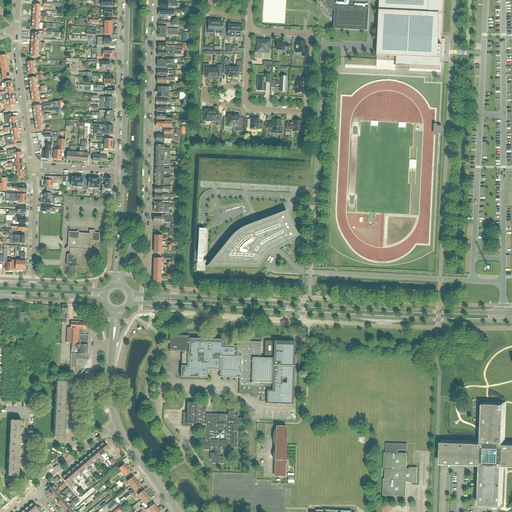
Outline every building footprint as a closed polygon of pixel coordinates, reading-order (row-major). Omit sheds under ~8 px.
[(327,0),(327,1),(328,3),(328,5),(329,7),(331,8),(333,9),(335,10),(334,29),(367,31),(368,31),(369,8),(368,8),(368,0),(327,0)] [(379,0),(376,60),(396,61),(395,62),(395,65),(404,65),(440,67),(441,53),(443,54),(443,52),(443,50),(441,50),(443,0),(379,0)] [(159,10),(158,16),(163,16),(163,20),(166,20),(166,15),(173,16),(173,15),(176,15),(176,11),(159,10)] [(208,28),(205,28),(204,36),(208,36),(208,32),(214,33),(215,20),(211,20),(211,21),(208,21),(208,28)] [(224,32),(225,32),(225,29),(221,28),(221,22),(219,22),(219,21),(215,20),(214,33),(221,33),(220,37),(224,37),(224,32)] [(230,37),(234,37),(235,25),(230,25),(230,26),(228,26),(228,32),(225,32),(224,32),(224,37),(224,40),(230,41),(230,37)] [(242,26),(235,25),(234,37),(241,38),(241,31),(242,31),(242,26)] [(269,49),(270,40),(257,40),(256,52),(265,52),(265,49),(269,49)] [(276,41),(276,50),(287,50),(288,44),(284,44),(284,41),(276,41)] [(183,42),(183,45),(176,45),(176,50),(185,50),(185,42),(183,42)] [(305,49),(305,42),(296,42),(295,53),(304,53),(304,57),(308,57),(308,49),(305,49)] [(111,51),(107,51),(103,51),(103,49),(96,49),(96,48),(92,48),(92,52),(96,52),(96,55),(96,58),(111,58),(111,51)] [(231,77),(232,78),(233,68),(229,68),(229,60),(224,59),(223,70),(226,70),(226,77),(227,77),(227,78),(231,78),(231,77)] [(99,69),(106,69),(110,69),(110,68),(110,69),(110,66),(110,62),(100,62),(100,60),(96,60),(96,64),(96,69),(99,69)] [(236,68),(233,68),(232,78),(234,78),(238,78),(238,71),(241,72),(242,61),(236,61),(236,68)] [(209,64),(203,64),(202,71),(206,72),(205,79),(207,79),(207,80),(211,80),(211,79),(212,79),(212,69),(209,69),(209,64)] [(212,69),(212,79),(213,79),(213,80),(217,80),(217,79),(218,79),(219,72),(222,73),(223,65),(219,65),(216,65),(216,69),(212,69)] [(78,74),(78,67),(69,66),(69,76),(76,76),(76,74),(78,74)] [(257,78),(257,91),(265,91),(266,82),(270,83),(270,75),(263,74),(263,78),(257,78)] [(104,84),(108,84),(108,83),(113,84),(113,83),(114,82),(114,80),(113,80),(113,76),(106,76),(103,76),(103,75),(99,75),(99,79),(104,79),(104,84)] [(281,79),(280,82),(279,82),(279,81),(274,81),(271,81),(271,88),(274,88),(276,88),(276,85),(279,85),(279,84),(280,84),(280,92),(286,92),(287,77),(281,76),(281,78),(280,78),(280,79),(281,79)] [(294,86),(294,89),(295,89),(295,93),(304,93),(304,85),(308,85),(308,78),(302,78),(301,81),(296,81),(295,86),(294,86)] [(104,89),(104,88),(97,88),(97,85),(93,85),(93,92),(103,92),(103,91),(105,91),(105,94),(109,94),(114,94),(114,90),(109,89),(104,89)] [(5,89),(5,92),(0,92),(0,94),(13,93),(12,87),(5,88),(2,88),(2,86),(0,86),(0,90),(2,90),(4,90),(4,89),(5,89)] [(14,99),(6,100),(7,106),(5,106),(5,110),(11,109),(10,106),(14,105),(14,99)] [(211,125),(211,122),(211,110),(208,110),(208,111),(205,111),(205,114),(201,114),(201,124),(204,124),(211,125)] [(215,110),(211,110),(211,122),(217,122),(217,126),(221,126),(222,115),(218,115),(218,111),(215,111),(215,110)] [(8,114),(10,123),(17,122),(16,117),(12,117),(11,114),(8,114)] [(230,127),(233,127),(234,116),(231,116),(231,115),(228,115),(228,116),(227,122),(223,122),(223,130),(230,131),(230,127)] [(236,116),(234,116),(233,127),(236,127),(236,131),(243,131),(243,123),(239,123),(240,116),(239,116),(239,115),(236,115),(236,116)] [(247,120),(247,128),(250,128),(250,129),(252,129),(252,130),(257,130),(257,129),(259,129),(262,129),(262,121),(259,121),(259,119),(251,119),(251,120),(247,120)] [(267,122),(266,129),(272,129),(272,131),(280,131),(281,120),(273,120),(273,122),(267,122)] [(302,128),(302,125),(301,125),(301,121),(293,121),(293,123),(287,122),(287,130),(292,130),(292,131),(301,132),(301,128),(302,128)] [(104,130),(113,130),(113,127),(113,126),(104,125),(104,123),(93,122),(93,128),(104,128),(104,130)] [(439,134),(445,135),(445,127),(439,127),(439,125),(437,125),(436,136),(439,136),(439,134)] [(19,141),(18,134),(11,135),(5,136),(7,146),(16,144),(15,141),(19,141)] [(46,151),(43,151),(42,158),(45,158),(45,159),(47,159),(48,159),(48,155),(49,151),(51,151),(51,145),(47,145),(46,151)] [(8,157),(13,156),(13,160),(22,158),(21,152),(17,153),(16,149),(13,150),(12,150),(7,151),(8,157)] [(93,161),(99,162),(100,156),(93,155),(93,152),(96,153),(97,150),(90,150),(89,156),(92,157),(92,161),(93,161)] [(100,156),(99,162),(106,162),(107,162),(107,156),(104,156),(104,154),(108,154),(108,151),(100,151),(100,156)] [(8,166),(22,164),(22,158),(13,160),(14,162),(12,162),(12,163),(7,164),(7,166),(8,166)] [(23,170),(15,171),(17,181),(21,180),(20,177),(24,176),(23,170)] [(44,186),(44,187),(46,187),(46,191),(49,191),(52,191),(62,192),(62,177),(46,177),(45,181),(44,181),(44,183),(43,185),(44,186)] [(82,190),(85,190),(85,184),(82,184),(83,178),(77,178),(76,187),(76,188),(82,188),(82,190)] [(88,189),(93,189),(94,179),(88,179),(88,184),(85,184),(85,190),(88,190),(88,189)] [(99,191),(102,191),(102,185),(99,185),(100,179),(94,179),(93,189),(99,189),(99,191)] [(102,185),(102,191),(105,191),(105,189),(111,190),(111,188),(112,186),(111,186),(111,179),(105,179),(105,185),(102,185)] [(235,232),(231,237),(217,253),(216,254),(208,265),(206,267),(254,267),(259,267),(263,259),(265,257),(266,255),(267,254),(269,252),(273,250),(274,249),(278,247),(298,237),(287,214),(286,211),(269,217),(258,221),(252,224),(247,226),(241,229),(235,232)] [(75,267),(76,267),(76,266),(87,267),(88,267),(89,266),(89,265),(90,259),(92,259),(92,258),(92,251),(93,251),(93,250),(91,250),(91,248),(91,247),(91,245),(91,243),(91,241),(99,241),(99,233),(94,233),(94,231),(89,230),(89,233),(89,234),(78,233),(78,236),(76,236),(76,232),(69,232),(68,237),(68,248),(71,249),(71,250),(71,251),(70,251),(69,257),(67,257),(66,266),(75,266),(75,267)] [(25,256),(20,256),(20,260),(16,259),(15,270),(16,270),(16,271),(20,271),(20,270),(23,271),(24,269),(25,260),(25,256)] [(10,259),(6,258),(6,271),(6,272),(9,272),(9,271),(13,271),(14,262),(10,262),(10,259)] [(67,328),(66,343),(78,343),(78,334),(83,334),(83,329),(86,329),(87,323),(71,322),(71,328),(67,328)] [(70,375),(76,375),(77,359),(87,359),(88,335),(78,335),(78,344),(71,344),(70,375)] [(295,342),(274,341),(265,341),(264,355),(273,356),(273,359),(261,358),(261,342),(237,341),(237,346),(231,346),(223,346),(223,340),(211,339),(210,338),(210,337),(209,336),(208,336),(207,336),(206,336),(205,336),(204,337),(204,339),(203,339),(189,339),(189,336),(170,335),(169,351),(182,352),(181,366),(181,377),(207,378),(208,370),(219,370),(219,377),(239,378),(239,394),(240,395),(251,395),(251,394),(257,394),(257,396),(261,396),(261,402),(266,403),(266,404),(293,405),(295,342)] [(67,381),(57,381),(54,437),(65,437),(67,381)] [(96,397),(101,397),(101,390),(95,390),(95,389),(92,389),(92,399),(96,398),(96,397)] [(196,389),(196,399),(207,399),(208,389),(196,389)] [(187,413),(184,413),(183,413),(182,426),(203,427),(203,431),(202,431),(202,432),(201,435),(201,440),(198,440),(197,447),(201,447),(200,450),(211,450),(211,447),(215,447),(215,453),(210,453),(210,460),(213,460),(213,463),(223,464),(223,457),(220,457),(220,454),(221,447),(223,447),(223,451),(233,451),(233,448),(237,448),(237,438),(237,435),(233,434),(234,432),(237,432),(237,428),(241,428),(241,418),(238,418),(238,415),(235,415),(235,412),(228,411),(228,415),(227,415),(225,415),(207,414),(205,414),(206,410),(206,405),(198,404),(198,403),(187,402),(187,403),(187,413)] [(441,444),(440,464),(480,465),(478,505),(498,506),(498,505),(499,505),(499,504),(500,504),(500,502),(501,503),(503,466),(511,466),(511,444),(504,444),(504,443),(505,403),(486,403),(486,404),(485,404),(484,405),(483,405),(483,406),(482,406),(481,442),(480,442),(480,443),(444,442),(443,442),(443,443),(442,443),(442,444),(441,444)] [(22,421),(11,420),(8,476),(19,477),(22,421)] [(274,451),(274,452),(273,453),(273,454),(273,455),(273,456),(272,457),(272,458),(273,459),(273,458),(275,458),(275,476),(284,476),(286,427),(276,427),(276,429),(275,429),(275,430),(274,431),(274,432),(274,433),(273,434),(273,435),(273,436),(273,437),(273,438),(273,439),(273,440),(273,441),(273,443),(273,444),(274,445),(274,446),(274,447),(274,448),(274,449),(274,450),(274,451)] [(106,454),(107,455),(109,453),(107,451),(109,449),(103,442),(99,446),(106,454)] [(407,450),(407,444),(386,443),(385,453),(384,453),(383,470),(385,470),(384,479),(383,479),(382,496),(405,497),(406,482),(409,482),(409,483),(417,483),(417,468),(409,468),(409,469),(406,469),(407,454),(398,453),(398,450),(407,450)] [(95,449),(101,456),(103,454),(104,455),(106,454),(99,446),(95,449)] [(99,458),(101,456),(95,449),(91,453),(98,462),(100,460),(99,458)] [(97,463),(98,462),(91,453),(87,456),(92,463),(95,461),(97,463)] [(90,465),(92,463),(87,456),(83,460),(90,469),(92,467),(90,465)] [(88,471),(90,469),(83,460),(79,464),(84,470),(86,468),(88,471)] [(84,470),(79,464),(74,467),(81,475),(83,473),(82,472),(84,470)] [(130,473),(124,465),(119,469),(118,470),(116,467),(113,469),(117,475),(120,473),(119,472),(121,471),(125,477),(130,473)] [(81,475),(74,467),(70,471),(76,477),(78,475),(80,478),(82,476),(81,475)] [(72,481),(72,480),(76,477),(70,471),(66,474),(72,481)] [(72,481),(66,474),(62,478),(67,484),(70,482),(72,485),(74,483),(72,480),(72,481)] [(131,486),(137,482),(133,477),(128,481),(126,479),(125,479),(122,481),(122,482),(117,486),(119,488),(125,483),(127,485),(129,484),(131,486)] [(133,492),(137,489),(140,487),(137,482),(131,486),(132,488),(128,491),(130,493),(124,497),(124,498),(120,501),(117,497),(115,499),(120,505),(123,503),(122,502),(126,500),(126,501),(132,496),(134,494),(133,492)] [(46,491),(50,495),(58,489),(56,487),(55,488),(53,485),(46,491)] [(50,495),(53,499),(60,494),(58,492),(59,491),(58,489),(50,495)] [(141,500),(147,495),(143,491),(137,495),(136,496),(134,494),(132,496),(133,498),(135,497),(137,499),(139,498),(141,500)] [(53,499),(57,504),(65,497),(63,495),(62,496),(60,494),(53,499)] [(145,504),(147,503),(151,500),(147,495),(141,500),(143,503),(141,504),(143,506),(137,511),(139,511),(142,510),(147,506),(145,504)] [(60,508),(67,502),(65,500),(68,498),(66,496),(65,497),(57,504),(60,508)] [(100,506),(102,508),(110,502),(108,500),(100,506)] [(110,502),(102,508),(103,510),(107,507),(110,511),(117,506),(112,500),(110,502)] [(60,508),(64,511),(73,504),(71,502),(69,504),(67,502),(60,508)] [(28,506),(33,511),(36,511),(38,509),(33,503),(28,506)] [(78,509),(80,511),(82,511),(89,506),(86,503),(78,509)]
